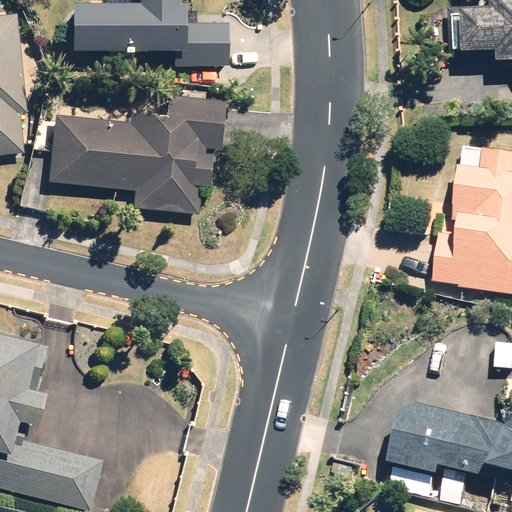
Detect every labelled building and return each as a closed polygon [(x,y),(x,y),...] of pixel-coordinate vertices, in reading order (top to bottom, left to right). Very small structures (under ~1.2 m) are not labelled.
[(140,0),(140,12),(68,11),(67,59),(172,61),(172,72),(227,73),(228,25),(181,24),(181,14),(175,14),(175,0),(140,0)] [(511,3),(490,3),(490,13),(463,12),(463,61),(497,61),(497,70),(511,69),(511,3)] [(0,157),(22,157),(15,19),(0,19),(0,157)] [(165,124),(50,117),(47,186),(134,190),(133,212),(195,216),(196,194),(205,194),(207,155),(219,155),(221,105),(166,102),(165,124)] [(511,155),(459,152),(453,236),(436,235),(432,290),(511,296),(511,155)] [(0,491),(82,511),(89,511),(102,463),(28,444),(39,399),(20,394),(30,353),(0,344),(0,491)] [(511,417),(499,425),(413,407),(395,419),(385,469),(435,479),(437,472),(511,487),(511,417)]
